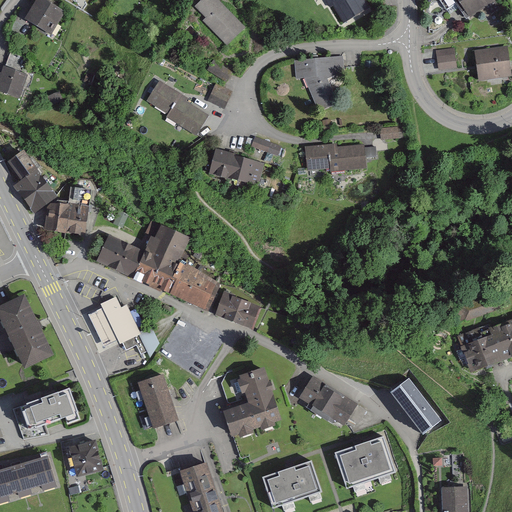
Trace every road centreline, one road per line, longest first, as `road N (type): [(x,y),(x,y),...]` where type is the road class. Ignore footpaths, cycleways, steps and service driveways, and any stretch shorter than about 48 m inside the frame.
road 1 (residential): [(409,38),(265,60),(249,83),(245,108),(259,130),(300,140),(379,140)]
road 2 (primary): [(35,256),(123,461)]
road 3 (residential): [(35,256),(84,264),(230,328)]
road 4 (residential): [(123,461),(158,454),(168,460),(198,427),(202,392),(233,337),(230,328)]
road 5 (residential): [(230,328),(331,377),(384,419)]
road 6 (residential): [(409,38),(418,83),(435,107),(460,122),(511,118)]
